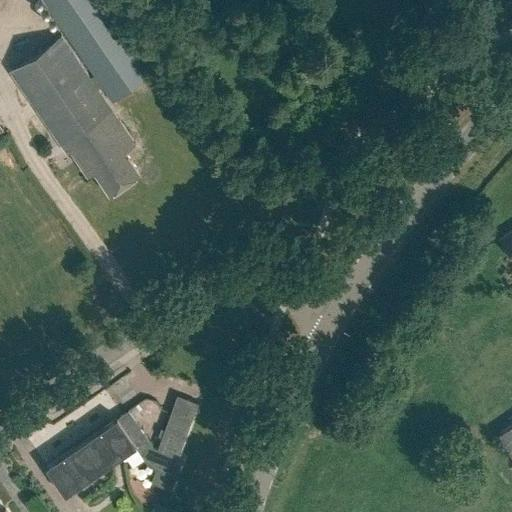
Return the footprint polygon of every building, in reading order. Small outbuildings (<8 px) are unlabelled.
[(44,0),(113,100),(147,77),(94,0),(44,0)] [(60,34),(9,69),(66,153),(70,150),(87,176),(94,171),(108,192),(139,171),(124,149),(135,142),(60,34)] [(511,231),(501,239),(511,254),(511,231)] [(116,416),(101,427),(112,443),(120,437),(128,450),(135,445),(142,456),(158,462),(151,481),(171,489),(182,458),(177,456),(197,402),(177,394),(157,448),(153,446),(127,409),(117,417),(116,416)] [(511,424),(499,434),(511,452),(511,424)] [(45,465),(64,494),(116,458),(108,446),(112,443),(101,427),(45,465)] [(155,510),(160,511),(167,511),(170,503),(159,499),(155,510)]
